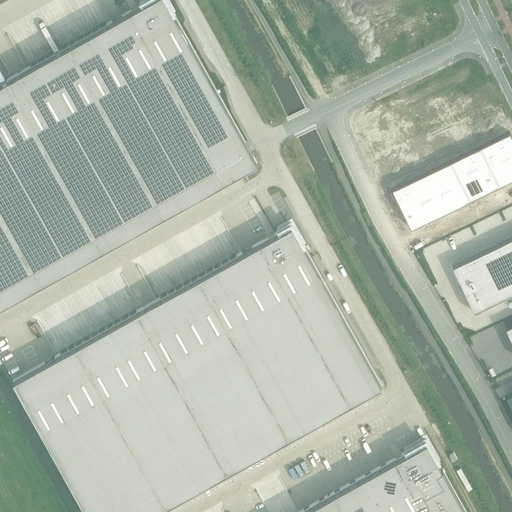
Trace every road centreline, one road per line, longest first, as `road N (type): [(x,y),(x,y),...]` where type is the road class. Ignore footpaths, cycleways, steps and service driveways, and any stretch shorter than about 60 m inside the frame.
road 1 (unclassified): [(318,114),(372,239),(511,486)]
road 2 (unclassified): [(331,107),(342,143),(424,293)]
road 3 (unclassified): [(511,450),(424,293)]
road 4 (unclassified): [(331,107),(481,36)]
road 5 (unclassified): [(249,0),(318,114)]
